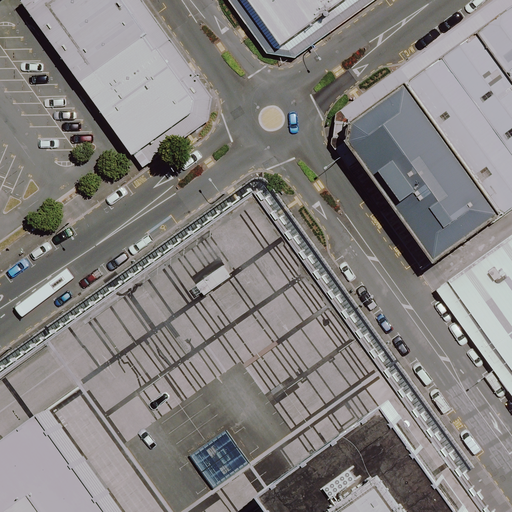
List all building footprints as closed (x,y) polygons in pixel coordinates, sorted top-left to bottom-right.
[(193,91),(120,0),(15,0),(128,154),(188,113),(193,91)] [(229,0),(273,60),(356,0),(229,0)] [(511,9),(329,133),(330,149),(421,274),(511,207),(511,9)] [(511,229),(431,289),(511,397),(511,229)] [(490,511),(400,387),(248,496),(259,511),(490,511)] [(131,511),(50,400),(0,436),(0,511),(131,511)]
